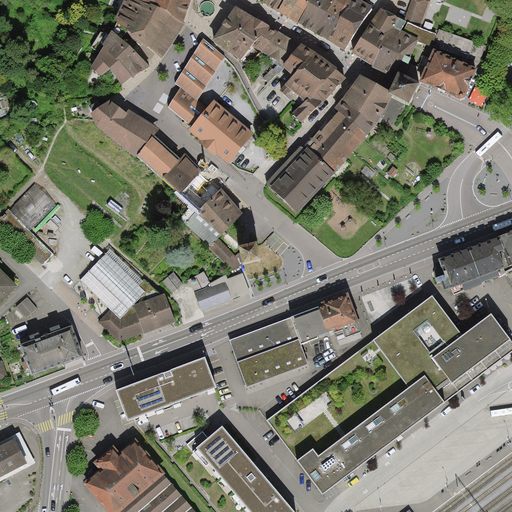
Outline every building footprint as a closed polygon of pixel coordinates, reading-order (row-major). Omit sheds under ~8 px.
[(158,9),(134,0),(127,0),(117,23),(159,56),(171,43),(182,23),(158,9)] [(190,0),(134,0),(158,9),(182,23),(190,0)] [(280,12),(287,0),(272,0),(269,5),(280,12)] [(287,0),(280,12),(289,18),(300,0),(287,0)] [(299,24),(313,0),(300,0),(289,18),(299,24)] [(314,32),(336,0),(313,0),(299,24),(314,32)] [(328,39),(353,0),(352,0),(336,0),(314,32),(328,39)] [(352,0),(353,0),(328,39),(345,50),(373,9),(359,3),(361,0),(352,0)] [(421,0),(413,0),(406,19),(417,24),(426,2),(421,0)] [(382,11),(354,53),(374,66),(399,20),(382,11)] [(240,13),(234,14),(214,43),(227,53),(230,49),(254,20),(240,13)] [(278,34),(254,20),(230,49),(242,60),(256,47),(262,51),(278,34)] [(399,20),(374,66),(382,70),(390,53),(408,63),(418,41),(401,32),(406,23),(399,20)] [(149,67),(112,34),(103,46),(105,48),(132,76),(149,67)] [(302,48),(278,34),(262,51),(286,65),(302,48)] [(214,101),(208,109),(198,100),(225,57),(204,40),(176,84),(181,87),(168,107),(192,127),(189,131),(201,142),(200,144),(216,157),(218,155),(229,165),(254,135),(214,101)] [(132,76),(105,48),(98,59),(93,68),(101,75),(110,69),(123,84),(132,76)] [(299,72),(315,56),(302,48),(286,65),(285,67),(289,71),(292,67),(299,72)] [(435,54),(421,83),(461,100),(464,100),(476,71),(435,54)] [(314,93),(334,71),(315,56),(299,72),(282,91),(299,108),(314,93)] [(277,73),(273,68),(263,78),(268,83),(277,73)] [(345,78),(334,71),(314,93),(323,101),(345,78)] [(414,96),(420,84),(398,74),(393,85),(389,93),(388,95),(391,97),(409,106),(414,96)] [(344,100),(375,124),(391,97),(388,95),(389,93),(361,77),(344,100)] [(314,93),(299,108),(293,114),(301,122),(323,101),(314,93)] [(341,112),(369,131),(375,124),(344,100),(337,110),(341,112)] [(139,156),(154,137),(159,130),(130,111),(127,116),(113,107),(109,103),(93,115),(98,127),(139,156)] [(309,150),(333,173),(369,131),(341,112),(309,150)] [(154,137),(139,156),(164,179),(180,160),(154,137)] [(301,147),(267,184),(297,212),(333,173),(309,150),(301,147)] [(185,154),(180,160),(164,179),(163,180),(181,194),(199,173),(201,170),(185,154)] [(390,169),(386,174),(391,177),(394,172),(390,169)] [(220,191),(199,173),(181,194),(200,211),(220,191)] [(11,213),(28,230),(55,204),(37,187),(11,213)] [(222,188),(220,191),(200,211),(198,213),(222,235),(243,213),(222,188)] [(11,213),(9,211),(0,219),(0,222),(42,264),(52,254),(28,230),(11,213)] [(511,234),(498,240),(508,268),(511,266),(511,234)] [(234,270),(243,264),(240,252),(235,255),(219,238),(210,248),(224,263),(227,261),(234,270)] [(454,288),(508,268),(498,240),(443,260),(454,288)] [(239,247),(244,264),(261,259),(256,242),(239,247)] [(111,250),(106,254),(139,286),(143,282),(111,250)] [(165,295),(163,295),(145,280),(143,282),(139,286),(106,254),(80,280),(110,310),(98,323),(119,343),(144,334),(144,335),(176,323),(165,295)] [(0,305),(16,289),(0,273),(0,305)] [(202,291),(212,285),(205,275),(196,281),(202,291)] [(183,287),(175,277),(165,284),(174,295),(183,287)] [(226,288),(231,303),(247,298),(242,281),(225,287),(226,288)] [(226,288),(197,298),(202,313),(231,303),(226,288)] [(315,313),(323,334),(351,324),(341,299),(314,310),(315,313)] [(26,300),(16,309),(25,320),(36,311),(26,300)] [(458,335),(431,300),(396,326),(266,422),(319,494),(451,396),(511,350),(511,346),(487,313),(458,335)] [(315,313),(285,324),(295,348),(324,337),(323,334),(315,313)] [(284,321),(226,344),(244,389),(302,367),(295,348),(285,324),(284,321)] [(71,330),(21,347),(27,363),(22,365),(25,371),(29,369),(32,377),(81,360),(71,330)] [(212,388),(202,361),(123,388),(133,415),(212,388)] [(293,511),(220,428),(175,467),(214,511),(293,511)] [(0,511),(0,477),(27,463),(15,439),(0,446),(0,511)] [(194,511),(164,476),(136,443),(119,457),(112,449),(91,467),(98,474),(84,485),(106,511),(194,511)]
